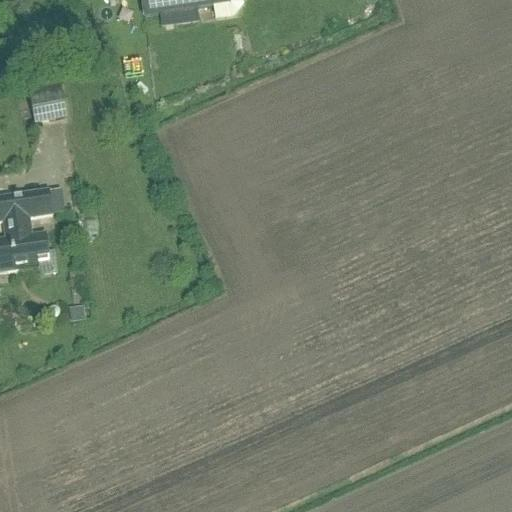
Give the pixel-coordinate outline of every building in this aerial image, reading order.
[(140,0),(144,23),(228,11),(226,0),(140,0)] [(35,131),(68,124),(59,89),(26,96),(35,131)] [(0,166),(0,193),(28,194),(28,167),(0,166)] [(0,278),(38,273),(36,259),(48,257),(45,239),(31,241),(29,224),(52,220),(49,197),(0,203),(0,227),(4,227),(7,245),(0,245),(0,278)] [(58,312),(57,312),(56,312),(55,311),(54,311),(53,311),(52,311),(51,312),(50,312),(50,313),(49,314),(49,315),(48,316),(48,317),(48,318),(49,319),(49,320),(50,321),(51,322),(52,322),(53,322),(54,323),(55,322),(56,322),(57,322),(58,321),(59,320),(59,319),(60,318),(60,317),(60,316),(59,315),(59,314),(58,313),(58,312)]
